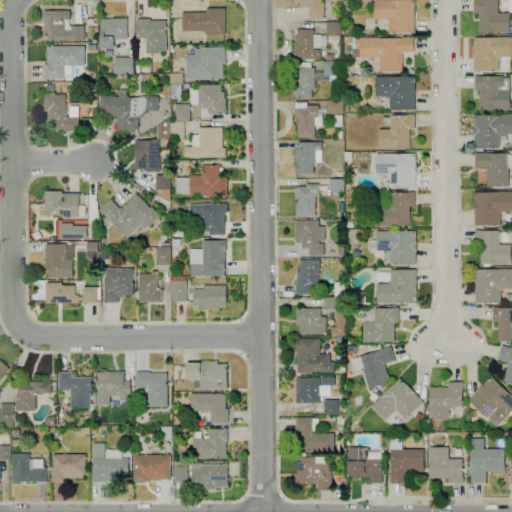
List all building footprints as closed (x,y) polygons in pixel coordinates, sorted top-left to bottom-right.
[(325,19),(310,19),(310,7),(301,7),(301,5),(295,5),(294,0),(323,0),(323,3),(325,3),(325,19)] [(416,0),(416,32),(390,32),(390,19),(376,19),(376,0),(416,0)] [(511,32),(480,32),(480,13),(475,13),(475,0),(499,0),(499,13),(511,12),(511,32)] [(206,35),(206,31),(183,31),(183,12),(208,12),(208,8),(226,8),(227,35),(206,35)] [(85,40),(49,40),(49,33),(45,33),(45,11),(71,10),(71,19),(70,19),(70,26),(85,26),(85,40)] [(102,49),(102,18),(129,18),(129,39),(116,39),(116,49),(102,49)] [(161,53),(148,54),(148,38),(144,38),(144,39),(141,39),(141,38),(138,38),(137,19),(152,19),(152,21),(168,20),(168,51),(161,51),(161,53)] [(322,59),(296,59),(296,37),(299,37),(299,29),(315,30),(315,34),(322,34),(322,35),(327,35),(327,22),(341,22),(341,36),(328,36),(328,46),(321,46),(321,48),(315,48),(315,50),(322,50),(322,59)] [(404,71),(381,71),(381,57),(354,57),(353,37),(382,37),(382,38),(403,37),(415,37),(415,52),(404,52),(404,71)] [(475,71),(474,37),(511,37),(511,56),(503,56),(503,58),(500,58),(500,71),(475,71)] [(66,78),(46,78),(46,63),(49,63),(49,47),(51,47),(51,46),(86,45),(86,66),(73,66),(73,75),(66,75),(66,78)] [(220,79),(187,79),(187,60),(189,60),(189,55),(197,55),(197,49),(201,49),(201,47),(227,47),(227,63),(224,63),(224,77),(220,77),(220,79)] [(135,74),(116,73),(117,57),(135,57),(135,74)] [(295,98),(295,68),(301,68),(301,63),(312,62),(312,68),(316,68),(316,72),(325,72),(325,61),(340,61),(340,62),(344,62),(345,68),(343,68),(343,64),(340,64),(340,75),(339,75),(339,83),(330,83),(330,81),(316,82),(316,89),(313,89),(313,98),(295,98)] [(171,83),(171,73),(183,73),(184,83),(171,83)] [(511,110),(481,110),(481,90),(476,90),(476,75),(505,75),(505,78),(511,78),(511,90),(511,110)] [(416,110),(391,110),(391,96),(377,96),(377,77),(416,76),(416,110)] [(175,104),(175,99),(172,99),(172,84),(183,84),(183,99),(182,99),(182,104),(175,104)] [(209,114),(209,107),(208,107),(208,108),(203,108),(203,107),(199,107),(199,104),(191,104),(191,88),(199,88),(199,85),(223,85),(223,92),(225,92),(226,99),(227,99),(227,114),(209,114)] [(139,130),(117,128),(118,117),(100,115),(102,95),(120,97),(120,94),(117,94),(118,89),(128,90),(128,97),(134,98),(147,96),(160,97),(159,111),(146,110),(148,113),(141,120),(139,119),(139,130)] [(80,132),(65,131),(65,130),(58,130),(58,120),(48,120),(48,111),(45,111),(45,94),(67,94),(67,117),(80,117),(80,132)] [(344,114),(329,114),(329,100),(344,100),(344,114)] [(299,137),(299,134),(298,134),(298,129),(299,129),(299,127),(298,127),(298,124),(299,124),(299,121),(296,121),(296,109),(296,102),(308,102),(308,105),(320,105),(320,112),(323,112),(323,126),(316,126),(316,137),(299,137)] [(176,122),(176,104),(191,104),(191,122),(176,122)] [(411,149),(380,149),(380,129),(391,129),(391,115),(410,115),(410,114),(416,114),(416,129),(411,129),(411,149)] [(475,148),(475,115),(511,114),(511,134),(504,134),(504,136),(501,136),(501,148),(475,148)] [(344,126),(335,126),(336,115),(344,115),(344,126)] [(171,118),(171,139),(160,139),(160,157),(161,157),(161,172),(151,172),(151,169),(136,169),(136,140),(150,140),(150,139),(158,139),(158,125),(171,118)] [(172,148),(172,122),(185,122),(185,138),(176,138),(176,149),(172,148)] [(227,157),(186,158),(186,146),(193,146),(193,135),(201,135),(201,128),(224,128),(224,148),(227,148),(227,157)] [(315,173),(297,173),(296,164),(295,164),(295,149),(299,149),(299,142),(323,142),(323,150),(322,150),(322,162),(317,162),(317,163),(315,163),(315,173)] [(488,187),(488,167),(477,168),(476,153),(488,152),(488,153),(510,153),(510,154),(511,154),(511,167),(510,167),(511,186),(488,187)] [(416,187),(391,187),(391,174),(377,174),(377,153),(416,153),(416,187)] [(228,196),(192,196),(192,194),(178,194),(178,177),(191,177),(191,176),(203,176),(203,165),(221,165),(221,168),(224,168),(224,178),(228,178),(228,196)] [(160,197),(160,189),(157,189),(157,175),(163,175),(163,167),(172,167),(171,204),(167,204),(166,201),(160,197)] [(345,192),(331,192),(330,179),(345,179),(345,192)] [(298,216),(298,205),(299,205),(299,199),(296,199),(296,187),(299,187),(298,187),(308,186),(307,184),(320,184),(320,196),(316,197),(317,216),(298,216)] [(80,217),(62,217),(62,216),(46,216),(46,191),(64,191),(64,193),(81,193),(80,205),(86,205),(86,215),(80,215),(80,217)] [(501,225),(476,225),(476,213),(475,213),(475,202),(475,191),(511,191),(511,211),(504,211),(504,212),(501,212),(501,225)] [(411,226),(380,226),(381,206),(392,206),(392,201),(386,201),(386,193),(392,193),(392,192),(416,192),(416,206),(411,206),(411,226)] [(124,235),(121,235),(118,231),(118,228),(101,209),(112,199),(120,208),(123,208),(138,195),(140,197),(141,197),(151,208),(153,206),(162,216),(150,227),(149,226),(145,229),(142,225),(127,238),(124,235)] [(225,235),(210,235),(210,231),(203,231),(203,229),(196,229),(196,216),(190,216),(190,204),(204,204),(204,203),(227,203),(227,213),(226,213),(225,235)] [(325,255),(310,255),(310,248),(303,248),(303,240),(297,241),(297,238),(296,238),(296,220),(320,220),(320,226),(326,226),(326,240),(320,240),(320,244),(325,244),(325,255)] [(60,239),(86,239),(86,224),(60,223),(60,239)] [(511,264),(481,264),(481,245),(478,245),(478,230),(482,230),(482,231),(501,231),(501,232),(504,232),(504,241),(502,241),(502,244),(511,244),(511,264)] [(417,264),(391,264),(391,252),(385,252),(385,251),(378,251),(378,231),(417,231),(417,264)] [(182,247),(174,247),(174,239),(182,239),(182,247)] [(226,269),(204,269),(204,264),(191,264),(191,249),(203,249),(204,240),(224,240),(228,240),(228,251),(226,251),(226,269)] [(99,251),(87,251),(87,242),(100,242),(99,251)] [(49,277),(49,267),(47,267),(47,246),(47,244),(67,244),(68,260),(73,260),(74,277),(49,277)] [(172,265),(157,265),(157,248),(172,248),(172,265)] [(137,261),(137,249),(147,249),(147,261),(137,261)] [(313,294),(297,294),(297,282),(298,282),(298,271),(301,271),(301,260),(320,260),(321,274),(319,274),(319,288),(312,288),(313,294)] [(119,303),(105,303),(105,269),(134,269),(134,295),(123,295),(123,298),(119,298),(119,303)] [(418,303),(379,303),(379,284),(389,284),(389,283),(392,283),(392,281),(380,281),(380,272),(392,272),(392,269),(418,269),(418,303)] [(476,303),(476,269),(511,269),(511,288),(504,288),(504,290),(502,290),(502,302),(476,303)] [(140,302),(140,274),(153,274),(153,271),(159,271),(159,288),(160,288),(160,290),(163,290),(163,302),(140,302)] [(188,301),(173,301),(173,281),(174,281),(174,277),(187,277),(187,281),(188,281),(188,301)] [(346,296),(336,296),(336,282),(346,282),(346,296)] [(84,303),(84,301),(79,301),(79,303),(47,303),(47,283),(63,283),(63,286),(76,285),(76,294),(79,294),(79,296),(84,296),(84,287),(99,287),(99,288),(102,288),(102,300),(99,300),(99,302),(84,303)] [(220,310),(205,310),(205,307),(195,307),(195,289),(198,289),(198,286),(204,287),(204,289),(205,289),(205,285),(228,286),(228,307),(220,307),(220,310)] [(339,309),(325,309),(326,297),(340,297),(339,309)] [(396,342),(365,342),(364,308),(394,308),(394,307),(400,307),(400,322),(395,322),(396,342)] [(511,341),(499,341),(499,322),(494,322),(494,307),(499,307),(511,307),(511,341)] [(301,334),(301,326),(297,326),(297,309),(322,308),(322,317),(327,317),(327,333),(301,334)] [(346,336),(331,336),(331,327),(337,327),(337,311),(346,311),(347,327),(346,327),(346,336)] [(298,373),(298,354),(298,339),(321,339),(321,354),(331,354),(331,362),(335,362),(335,373),(298,373)] [(511,383),(504,381),(510,363),(498,359),(503,345),(511,348),(511,383)] [(358,354),(349,354),(349,346),(358,346),(358,354)] [(369,388),(363,368),(356,370),(352,359),(391,346),(396,360),(385,364),(391,381),(369,388)] [(0,360),(8,368),(0,377),(0,360)] [(229,389),(201,389),(201,388),(194,388),(194,380),(188,380),(188,363),(203,363),(203,361),(219,361),(219,364),(228,363),(229,389)] [(132,400),(121,400),(121,399),(113,399),(113,396),(109,396),(109,393),(98,393),(98,372),(109,372),(109,371),(126,371),(126,380),(132,380),(132,400)] [(71,407),(71,391),(60,391),(60,372),(73,372),(74,377),(93,377),(93,391),(91,391),(91,407),(71,407)] [(149,406),(149,388),(137,388),(137,372),(151,372),(151,373),(168,373),(168,407),(149,406)] [(336,385),(322,385),(323,376),(336,376),(336,385)] [(497,427),(489,419),(496,412),(495,411),(488,418),(469,400),(493,376),(511,394),(511,412),(504,420),(497,427)] [(322,403),(297,403),(297,378),(321,378),(321,395),(322,395),(322,396),(323,396),(323,400),(322,400),(322,403)] [(392,424),(387,420),(378,410),(377,411),(374,409),(375,408),(373,406),(401,378),(407,385),(408,385),(416,393),(415,393),(424,402),(406,420),(402,424),(392,424)] [(37,411),(17,411),(17,394),(18,394),(18,384),(20,384),(20,381),(26,381),(26,382),(28,382),(28,384),(31,384),(31,382),(44,381),(44,379),(51,379),(51,384),(52,384),(52,393),(43,393),(43,395),(37,395),(37,411)] [(450,418),(431,418),(430,387),(450,387),(449,382),(465,382),(465,387),(464,387),(464,406),(450,406),(450,418)] [(212,423),(212,411),(192,411),(192,393),(223,393),(223,394),(226,394),(226,409),(229,409),(229,423),(212,423)] [(374,402),(370,398),(375,393),(379,397),(374,402)] [(325,414),(325,400),(339,400),(340,414),(325,414)] [(14,427),(0,426),(0,402),(15,403),(15,414),(17,414),(17,422),(14,422),(14,427)] [(422,420),(416,417),(419,412),(424,415),(422,420)] [(47,426),(47,418),(56,417),(57,425),(47,426)] [(300,451),(300,431),(298,431),(297,417),(314,417),(314,418),(319,418),(319,431),(314,431),(314,433),(335,433),(335,451),(300,451)] [(173,439),(162,439),(162,427),(173,427),(173,439)] [(227,458),(195,458),(195,438),(210,438),(210,428),(229,428),(229,442),(227,442),(227,458)] [(425,471),(406,471),(406,483),(391,483),(391,472),(392,472),(392,466),(391,466),(391,461),(392,461),(392,457),(391,457),(391,453),(392,453),(392,449),(392,436),(404,436),(404,449),(425,449),(425,471)] [(506,472),(487,471),(487,483),(472,483),(472,471),(473,471),(473,439),(485,439),(485,448),(487,448),(506,448),(506,472)] [(106,459),(130,459),(130,481),(107,481),(107,482),(95,482),(94,444),(106,443),(106,459)] [(10,459),(0,459),(0,445),(10,445),(10,459)] [(383,478),(384,478),(384,483),(369,483),(369,478),(350,478),(350,447),(369,447),(369,452),(383,452),(383,478)] [(450,459),(464,459),(464,478),(465,478),(465,483),(450,483),(450,478),(433,478),(433,477),(431,477),(431,447),(450,447),(450,459)] [(316,457),(327,457),(327,464),(333,464),(333,490),(318,490),(318,484),(296,484),(296,473),(297,473),(297,457),(301,457),(301,453),(316,453),(316,457)] [(31,459),(45,459),(45,468),(47,468),(47,482),(33,482),(33,483),(32,483),(32,482),(28,482),(28,483),(24,483),(24,482),(13,482),(13,475),(12,475),(12,472),(13,472),(13,467),(12,467),(12,465),(13,465),(13,463),(12,463),(12,460),(12,454),(31,454),(31,459)] [(67,482),(52,482),(52,466),(54,467),(55,455),(87,454),(87,475),(84,475),(84,478),(67,478),(67,482)] [(151,481),(135,481),(135,455),(171,455),(171,479),(151,479),(151,481)] [(189,482),(175,482),(175,466),(176,466),(176,461),(188,461),(188,466),(189,466),(189,482)] [(217,490),(203,490),(203,488),(193,488),(193,463),(204,463),(204,464),(229,464),(229,487),(217,487),(217,490)]
